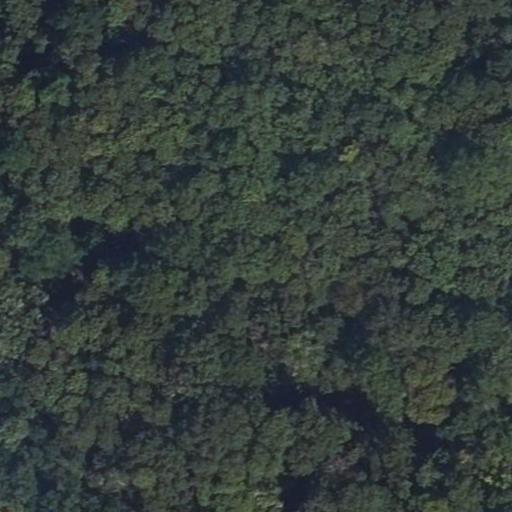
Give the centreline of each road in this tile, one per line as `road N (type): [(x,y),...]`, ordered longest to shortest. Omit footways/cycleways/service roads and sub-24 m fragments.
road 1 (track): [(0,172),(46,188),(193,272),(283,303),(481,301)]
road 2 (track): [(481,301),(254,511)]
